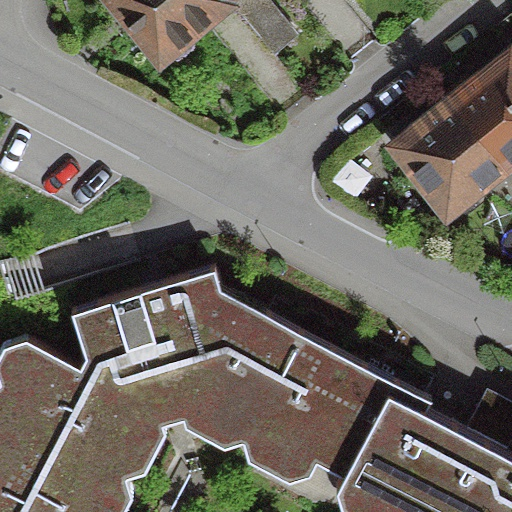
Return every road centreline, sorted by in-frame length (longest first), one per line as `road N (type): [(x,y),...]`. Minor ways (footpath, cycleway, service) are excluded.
road 1 (residential): [(270,204),(510,0)]
road 2 (residential): [(270,204),(0,56)]
road 3 (residential): [(511,320),(270,204)]
